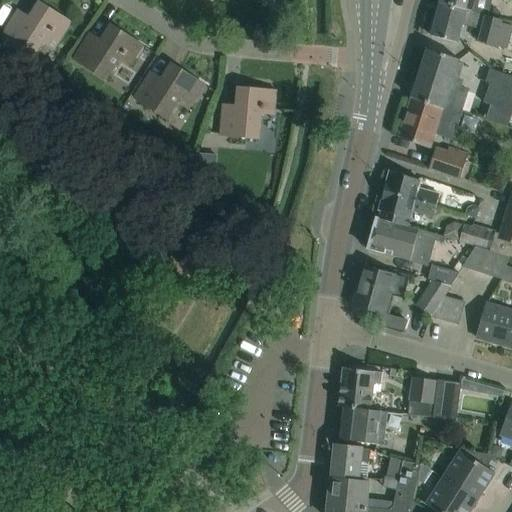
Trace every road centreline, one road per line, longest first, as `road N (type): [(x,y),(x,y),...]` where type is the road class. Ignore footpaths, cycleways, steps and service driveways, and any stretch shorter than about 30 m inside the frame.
road 1 (residential): [(246,511),(0,338)]
road 2 (tertiary): [(324,326),(371,60)]
road 3 (residential): [(126,0),(203,47),(371,60)]
road 4 (tertiary): [(271,511),(302,486),(308,470),(324,326)]
road 5 (residential): [(324,326),(511,379)]
